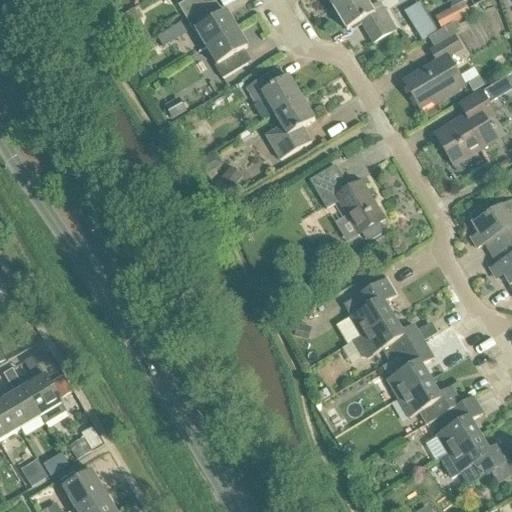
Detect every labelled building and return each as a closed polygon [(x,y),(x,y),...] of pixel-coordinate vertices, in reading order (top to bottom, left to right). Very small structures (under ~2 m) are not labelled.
[(193,0),(179,9),(187,21),(211,6),(207,0),(193,0)] [(325,0),(333,12),(352,0),(325,0)] [(370,11),(364,0),(352,0),(333,12),(346,34),(360,25),(374,48),(396,34),(379,6),(370,11)] [(442,0),(449,10),(465,0),(442,0)] [(416,5),(399,14),(415,42),(432,34),(416,5)] [(219,19),(211,6),(187,21),(195,35),(196,34),(206,51),(237,32),(226,14),(219,19)] [(442,33),(470,18),(463,6),(435,21),(442,33)] [(123,34),(136,27),(130,16),(117,23),(123,34)] [(173,44),(184,37),(178,28),(167,35),(173,44)] [(240,55),(248,51),(237,32),(206,51),(217,68),(215,69),(223,82),(247,68),(240,55)] [(448,61),(462,53),(455,41),(431,55),(438,65),(404,85),(420,112),(433,104),(435,107),(465,89),(448,61)] [(268,79),(247,92),(257,108),(265,103),(274,118),(302,102),(289,81),(275,89),(268,79)] [(479,81),(468,88),(473,96),(484,90),(479,81)] [(494,89),(482,96),(488,107),(500,100),(494,89)] [(453,169),(496,144),(484,123),(494,117),(482,96),(460,109),(467,120),(436,139),(453,169)] [(173,123),(187,115),(179,101),(165,109),(173,123)] [(302,102),(274,118),(281,130),(266,139),(281,164),(312,146),(303,131),(315,124),(302,102)] [(206,178),(223,168),(216,156),(199,167),(206,178)] [(379,227),(386,223),(362,183),(349,191),(335,169),(310,184),(327,213),(338,206),(358,240),(362,237),(365,242),(370,244),(382,237),(382,232),(379,227)] [(228,198),(242,180),(230,170),(216,189),(228,198)] [(487,247),(492,257),(511,245),(511,217),(511,215),(511,214),(511,204),(474,226),(482,240),(474,245),(478,252),(487,247)] [(511,245),(492,257),(498,267),(490,272),(495,279),(503,275),(511,289),(511,288),(511,245)] [(397,300),(387,283),(344,309),(351,321),(350,322),(361,341),(394,321),(386,307),(397,300)] [(394,321),(361,341),(354,346),(363,362),(369,363),(382,355),(389,366),(400,360),(424,346),(414,329),(403,335),(394,321)] [(308,344),(312,330),(297,327),(294,340),(308,344)] [(30,349),(36,337),(22,329),(15,341),(30,349)] [(432,384),(423,369),(434,363),(424,346),(400,360),(407,372),(387,384),(399,404),(432,384)] [(66,414),(61,406),(44,377),(43,377),(32,359),(23,364),(34,382),(22,390),(22,391),(40,419),(44,427),(66,414)] [(19,431),(40,419),(22,391),(22,390),(11,371),(3,376),(14,394),(2,401),(2,402),(2,403),(19,431)] [(432,384),(399,404),(410,423),(419,417),(426,429),(449,416),(462,408),(452,391),(440,398),(432,384)] [(322,404),(330,399),(326,392),(318,397),(322,404)] [(0,442),(19,431),(2,403),(2,402),(2,401),(0,398),(0,442)] [(449,458),(481,439),(472,425),(484,418),(474,401),(462,408),(449,416),(457,428),(437,439),(448,458),(449,458)] [(69,450),(77,464),(91,455),(91,454),(102,448),(92,430),(81,436),(83,441),(69,450)] [(448,458),(439,463),(451,483),(461,477),(468,489),(487,478),(488,478),(491,476),(498,487),(511,478),(511,465),(511,464),(501,447),(489,454),(481,439),(449,458),(448,458)] [(75,511),(104,495),(92,473),(61,491),(73,511),(75,511)] [(471,506),(479,502),(472,492),(465,496),(471,506)] [(114,511),(104,495),(75,511),(114,511)]
